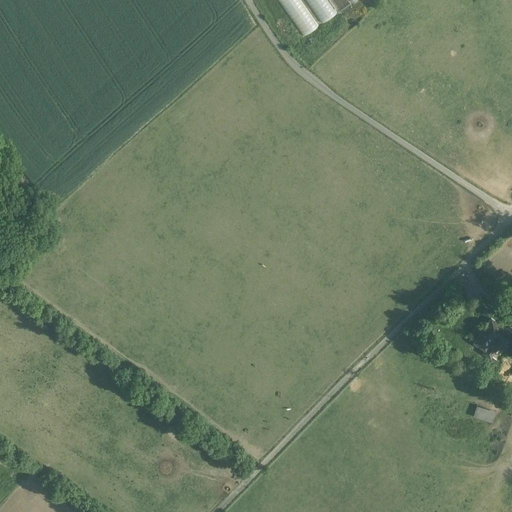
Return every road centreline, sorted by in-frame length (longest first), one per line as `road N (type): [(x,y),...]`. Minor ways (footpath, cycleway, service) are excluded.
road 1 (unclassified): [(511,226),(222,511)]
road 2 (unclassified): [(248,0),(286,57),(319,86),(511,216)]
